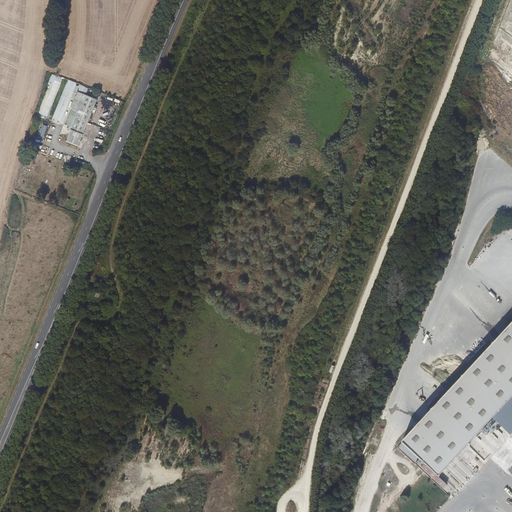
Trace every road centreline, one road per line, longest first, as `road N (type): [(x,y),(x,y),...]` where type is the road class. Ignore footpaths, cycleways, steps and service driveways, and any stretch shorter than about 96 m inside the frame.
road 1 (track): [(310,511),(327,410),(478,0)]
road 2 (primary): [(57,305),(181,0)]
road 3 (primary): [(0,461),(57,305)]
road 4 (primary): [(57,305),(0,438)]
